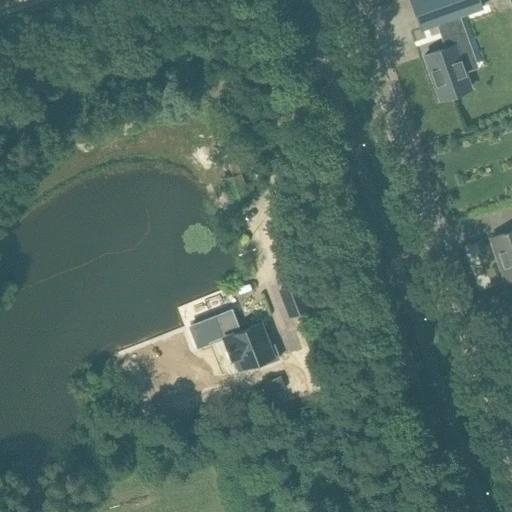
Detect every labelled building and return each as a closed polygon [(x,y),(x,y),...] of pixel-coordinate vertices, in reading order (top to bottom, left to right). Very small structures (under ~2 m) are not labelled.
[(480,0),(410,0),(421,29),(437,23),(443,39),(467,30),(461,15),(483,7),(480,0)] [(446,48),(424,56),(440,99),(459,92),(473,87),(467,70),(458,44),(456,44),(446,48)] [(237,162),(229,164),(232,176),(224,179),(232,206),(249,201),(237,162)] [(511,231),(511,232),(492,238),(507,282),(511,280),(511,231)] [(307,309),(297,283),(280,290),(290,316),(307,309)] [(231,305),(188,322),(196,345),(222,336),(231,358),(234,357),(239,369),(261,360),(263,364),(279,359),(273,344),(268,346),(260,323),(240,330),(231,305)]
